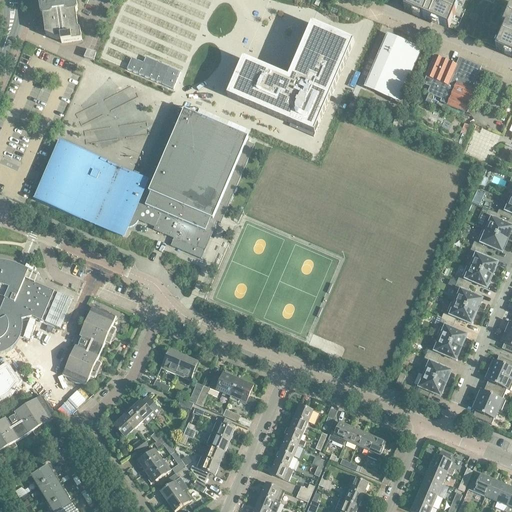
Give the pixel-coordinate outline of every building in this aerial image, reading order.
[(40,0),(41,5),(40,7),(41,15),(43,17),(46,36),(56,40),(61,40),(61,44),(82,41),(81,31),(78,29),(76,12),(78,10),(77,2),(74,0),(40,0)] [(484,0),(408,0),(404,10),(448,29),(449,28),(496,48),(495,49),(511,56),(511,4),(511,5),(500,0),(494,0),(493,3),(484,0)] [(244,60),(227,97),(283,121),(290,124),(289,127),(290,128),(291,125),(314,134),(313,137),(314,138),(354,43),(312,25),(296,63),(294,69),(295,70),(291,80),(289,79),(244,60)] [(366,87),(376,91),(377,89),(396,97),(399,90),(402,91),(415,60),(413,59),(416,52),(396,43),(397,41),(388,37),(366,87)] [(93,61),(96,54),(87,51),(84,59),(90,60),(93,61)] [(171,89),(177,66),(122,52),(116,74),(171,89)] [(435,57),(423,84),(430,87),(427,94),(441,100),(440,102),(467,114),(477,90),(475,87),(473,86),(481,68),(461,59),(458,61),(456,66),(435,57)] [(165,235),(174,239),(171,247),(201,260),(217,222),(221,224),(254,146),(246,142),(248,138),(195,115),(179,108),(174,106),(143,178),(135,175),(134,178),(119,172),(104,166),(106,161),(61,142),(61,143),(37,201),(36,201),(80,220),(81,219),(123,237),(126,228),(128,228),(130,228),(132,227),(133,227),(134,226),(135,225),(136,224),(137,222),(138,221),(150,226),(154,228),(153,231),(165,235)] [(483,177),(480,185),(485,188),(488,180),(483,177)] [(499,209),(497,215),(499,216),(509,220),(511,215),(511,214),(511,199),(510,199),(505,212),(499,209)] [(499,216),(497,215),(488,211),(485,216),(488,217),(483,230),(507,241),(511,229),(511,227),(497,221),(499,216)] [(474,241),(472,247),(484,252),(486,247),(502,253),(507,241),(483,230),(477,242),(474,241)] [(476,255),(471,267),(470,267),(492,277),(497,264),(482,257),(484,252),(472,247),(470,252),(476,255)] [(0,396),(2,395),(11,390),(5,380),(1,382),(0,382),(0,353),(1,353),(2,353),(3,353),(4,352),(5,352),(6,351),(7,351),(8,350),(9,350),(10,349),(11,348),(12,347),(13,347),(14,346),(14,345),(15,344),(16,344),(16,343),(17,342),(17,341),(18,340),(19,339),(19,338),(20,337),(20,336),(20,335),(21,334),(21,333),(21,332),(21,331),(22,330),(22,329),(22,328),(22,327),(22,326),(22,325),(22,324),(22,323),(22,322),(22,321),(21,320),(21,319),(32,317),(41,321),(45,323),(57,328),(57,327),(69,299),(70,298),(58,293),(54,291),(54,292),(25,279),(29,271),(19,267),(17,266),(15,265),(13,264),(11,264),(9,263),(7,262),(4,262),(2,262),(0,261),(0,396)] [(492,277),(470,267),(471,267),(467,265),(462,278),(459,277),(457,283),(469,288),(471,283),(486,289),(492,277)] [(457,289),(452,302),(476,313),(482,300),(466,293),(469,288),(457,283),(454,288),(457,289)] [(444,313),(441,319),(453,324),(455,319),(471,325),(476,313),(452,302),(446,314),(444,313)] [(79,338),(82,339),(80,344),(98,352),(100,347),(103,348),(105,343),(110,345),(116,330),(111,328),(116,319),(111,316),(110,316),(110,315),(109,314),(107,313),(106,312),(105,311),(104,311),(102,310),(101,310),(100,310),(98,310),(92,308),(79,338)] [(439,340),(439,339),(461,349),(466,336),(451,329),(453,324),(441,319),(439,324),(442,325),(436,338),(439,340)] [(506,340),(502,350),(511,354),(511,336),(507,334),(504,339),(506,340)] [(439,339),(439,340),(434,352),(428,349),(426,355),(438,360),(440,355),(456,361),(461,349),(439,339)] [(99,357),(96,356),(98,352),(80,344),(78,348),(75,347),(62,377),(67,379),(68,380),(68,381),(69,382),(70,383),(71,384),(72,384),(73,384),(74,384),(76,384),(78,383),(86,387),(90,377),(95,380),(101,364),(96,362),(99,357)] [(176,375),(183,357),(169,350),(161,369),(176,375)] [(429,363),(424,375),(446,385),(451,372),(435,365),(438,360),(426,355),(423,360),(429,363)] [(183,357),(176,375),(190,381),(198,363),(183,357)] [(510,380),(511,380),(511,376),(511,362),(499,357),(494,367),(493,366),(490,372),(510,380)] [(204,387),(196,405),(202,408),(209,392),(217,395),(218,392),(231,398),(239,380),(230,377),(232,374),(226,372),(225,374),(224,374),(221,380),(215,377),(209,390),(204,387)] [(486,387),(504,395),(506,390),(510,392),(511,386),(511,380),(510,380),(490,372),(488,377),(490,378),(486,387)] [(400,373),(400,374),(396,384),(401,387),(406,376),(400,373)] [(431,393),(440,397),(446,385),(424,375),(416,393),(428,399),(431,393)] [(235,388),(231,398),(246,404),(248,400),(253,388),(254,387),(239,380),(235,388)] [(153,387),(168,393),(170,388),(156,382),(153,387)] [(197,384),(189,402),(193,404),(194,404),(196,405),(204,387),(197,384)] [(477,402),(498,410),(498,411),(501,412),(505,402),(502,400),(504,395),(486,387),(482,397),(480,396),(477,402)] [(42,397),(14,414),(16,416),(11,419),(22,436),(26,433),(28,436),(32,433),(35,437),(42,433),(49,429),(46,424),(55,419),(52,414),(52,413),(52,412),(52,411),(52,410),(51,409),(51,408),(50,407),(49,405),(48,404),(46,403),(45,402),(42,397)] [(132,410),(143,422),(146,425),(160,412),(147,398),(142,402),(141,401),(132,410)] [(181,399),(179,405),(191,410),(194,404),(193,404),(189,402),(181,399)] [(498,411),(498,410),(477,402),(475,407),(477,408),(473,418),(491,426),(498,411)] [(308,424),(313,412),(299,406),(294,418),(308,424)] [(192,414),(201,418),(204,412),(194,408),(192,414)] [(135,430),(143,422),(132,410),(123,418),(135,430)] [(226,411),(223,417),(238,423),(240,417),(226,411)] [(212,435),(230,442),(235,431),(229,428),(231,423),(217,417),(215,422),(217,423),(212,435)] [(125,439),(130,434),(133,437),(137,433),(135,430),(123,418),(114,427),(113,427),(113,429),(117,433),(119,433),(119,432),(125,439)] [(308,424),(294,418),(290,429),(303,435),(308,424)] [(19,441),(18,439),(22,436),(11,419),(7,422),(6,419),(0,422),(0,452),(3,457),(11,452),(17,448),(14,444),(19,441)] [(334,421),(328,419),(323,430),(329,433),(334,421)] [(194,427),(188,424),(183,436),(188,438),(192,440),(195,432),(192,430),(194,427)] [(346,442),(352,429),(340,424),(337,431),(333,430),(328,441),(344,447),(346,442)] [(305,443),(301,441),(303,435),(290,429),(289,430),(287,429),(284,435),(287,436),(285,441),(298,447),(303,449),(305,443)] [(363,434),(352,429),(346,442),(357,447),(363,434)] [(154,433),(150,437),(156,443),(160,440),(154,433)] [(327,436),(322,434),(319,442),(323,444),(327,436)] [(367,456),(374,438),(363,434),(357,447),(364,450),(362,454),(367,456)] [(207,446),(211,448),(225,454),(230,442),(212,435),(207,446)] [(180,443),(184,445),(188,438),(183,436),(180,443)] [(164,437),(160,440),(156,443),(153,444),(157,450),(164,445),(167,450),(171,448),(164,437)] [(367,456),(366,457),(378,462),(386,443),(374,438),(367,456)] [(137,454),(148,446),(144,441),(133,449),(137,454)] [(285,441),(280,452),(293,458),(298,447),(285,441)] [(315,450),(320,452),(323,444),(319,442),(315,450)] [(205,451),(202,458),(220,465),(225,454),(211,448),(209,453),(205,451)] [(139,462),(138,463),(137,465),(139,468),(141,469),(143,468),(146,473),(162,462),(155,451),(139,462)] [(293,458),(280,452),(275,464),(288,469),(293,458)] [(328,464),(332,466),(336,457),(331,456),(328,464)] [(452,463),(435,456),(430,467),(447,475),(452,477),(455,471),(449,469),(452,463)] [(215,477),(220,465),(202,458),(197,469),(192,467),(191,471),(197,479),(205,484),(209,474),(215,477)] [(162,462),(146,473),(150,478),(148,479),(148,481),(150,484),(152,484),(154,483),(169,472),(171,471),(164,460),(162,462)] [(325,462),(320,460),(317,468),(322,470),(325,462)] [(342,460),(340,465),(348,468),(350,464),(342,460)] [(182,463),(171,470),(175,475),(185,468),(182,463)] [(288,483),(293,471),(288,469),(275,464),(270,475),(288,483)] [(348,468),(356,472),(358,467),(350,464),(348,468)] [(55,477),(49,467),(32,478),(38,487),(55,477)] [(442,486),(447,475),(430,467),(425,479),(442,486)] [(189,473),(185,468),(175,475),(178,480),(180,479),(189,473)] [(314,476),(318,478),(322,470),(317,468),(314,476)] [(362,468),(361,468),(359,473),(371,478),(373,473),(362,468)] [(467,470),(460,484),(466,487),(473,472),(467,470)] [(330,473),(325,471),(322,479),(326,481),(330,473)] [(485,498),(492,481),(481,476),(477,484),(472,482),(468,490),(485,498)] [(44,497),(61,487),(55,477),(38,487),(44,497)] [(178,481),(160,493),(168,503),(182,493),(185,491),(187,489),(180,479),(178,480),(178,481)] [(318,486),(323,488),(326,481),(322,479),(318,486)] [(363,496),(368,485),(355,479),(350,491),(363,496)] [(425,479),(420,490),(437,497),(442,486),(425,479)] [(203,494),(206,488),(196,481),(192,487),(203,494)] [(496,502),(504,485),(492,481),(485,498),(496,502)] [(284,492),(266,484),(261,496),(274,502),(279,504),(284,492)] [(466,487),(460,484),(458,490),(464,493),(466,487)] [(307,490),(301,487),(298,493),(310,498),(314,488),(309,485),(307,490)] [(507,507),(511,496),(511,488),(504,485),(496,502),(507,507)] [(50,507),(67,497),(61,487),(44,497),(50,507)] [(363,496),(350,491),(345,489),(340,500),(358,508),(363,496)] [(420,490),(416,501),(433,508),(437,497),(420,490)] [(182,493),(168,503),(173,511),(176,511),(189,503),(192,501),(185,491),(182,493)] [(296,499),(307,504),(310,498),(298,493),(296,499)] [(315,493),(312,501),(317,503),(320,495),(315,493)] [(458,506),(462,496),(456,494),(452,503),(458,506)] [(261,496),(256,507),(266,511),(277,511),(280,505),(279,504),(274,502),(261,496)] [(53,511),(63,511),(73,506),(67,497),(50,507),(53,511)] [(340,500),(335,511),(336,511),(356,511),(358,508),(340,500)] [(410,511),(431,511),(433,508),(416,501),(410,511)] [(452,503),(448,511),(454,511),(458,506),(452,503)]
